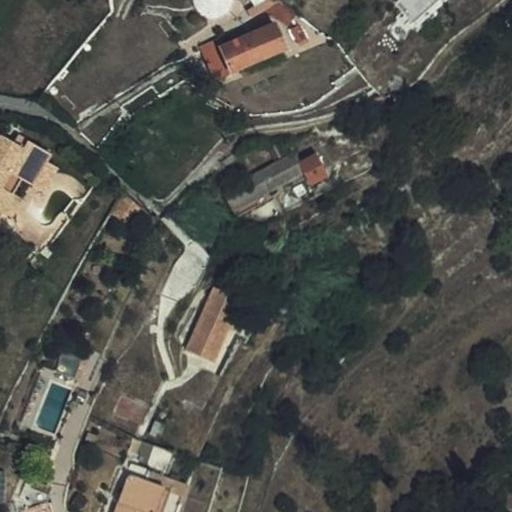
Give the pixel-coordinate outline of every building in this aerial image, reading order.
[(401,0),(398,3),(416,22),(439,0),(401,0)] [(444,0),(439,0),(416,22),(420,25),(446,1),(444,0)] [(411,27),(416,22),(405,10),(400,15),(411,27)] [(234,66),(288,43),(277,21),(225,45),(234,66)] [(301,39),(307,37),(303,26),(296,28),(301,39)] [(15,143),(0,134),(0,216),(3,212),(13,194),(21,179),(33,186),(47,162),(52,154),(28,140),(24,148),(15,143)] [(28,140),(19,135),(15,143),(24,148),(28,140)] [(286,155),(279,144),(268,151),(274,161),(286,155)] [(298,166),(293,158),(227,195),(235,208),(302,171),(311,188),(328,178),(316,155),(298,166)] [(59,168),(47,162),(33,186),(45,193),(59,168)] [(23,199),(13,194),(3,212),(12,218),(23,199)] [(190,347),(218,359),(244,298),(217,286),(190,347)] [(64,348),(59,362),(78,369),(83,353),(64,348)] [(59,362),(55,376),(73,383),(78,369),(59,362)] [(153,404),(121,392),(112,416),(142,427),(153,404)] [(163,439),(167,424),(156,420),(151,435),(163,439)] [(144,481),(129,476),(116,511),(178,511),(188,484),(147,470),(144,481)] [(511,511),(511,492),(494,484),(473,510),(478,511),(511,511)] [(40,489),(38,493),(54,501),(56,497),(40,489)] [(38,493),(27,511),(52,511),(51,507),(54,501),(38,493)]
